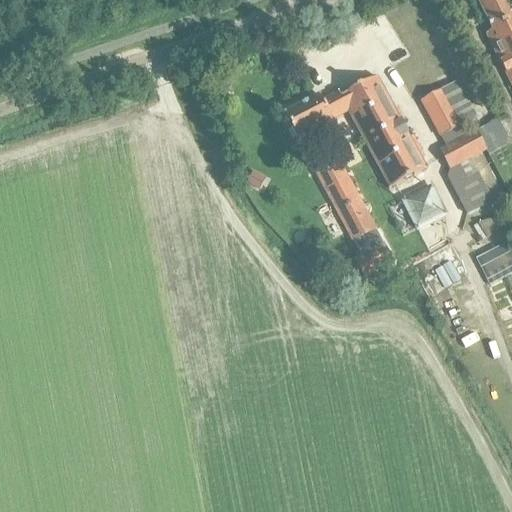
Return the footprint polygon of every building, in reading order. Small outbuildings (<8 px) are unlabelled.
[(486,35),(511,86),(511,13),(505,0),(479,0),(477,1),(492,31),(486,35)] [(336,129),(332,122),(350,113),(391,189),(428,169),(378,77),(342,97),(340,92),(323,101),(320,96),(285,115),(299,140),(302,147),(336,129)] [(479,136),(500,124),(498,120),(476,132),(476,131),(467,136),(461,123),(475,115),(458,83),(421,103),(440,138),(441,137),(447,148),(440,151),(450,170),(447,179),(466,215),(481,207),(459,165),(486,151),(488,156),(489,155),(479,136)] [(506,135),(500,124),(479,136),(489,155),(506,147),(506,135)] [(383,244),(375,230),(339,163),(317,175),(353,242),(361,256),(355,259),(366,278),(393,263),(383,244)] [(441,221),(425,191),(397,206),(413,236),(441,221)] [(477,224),(487,239),(502,230),(495,219),(477,224)]
